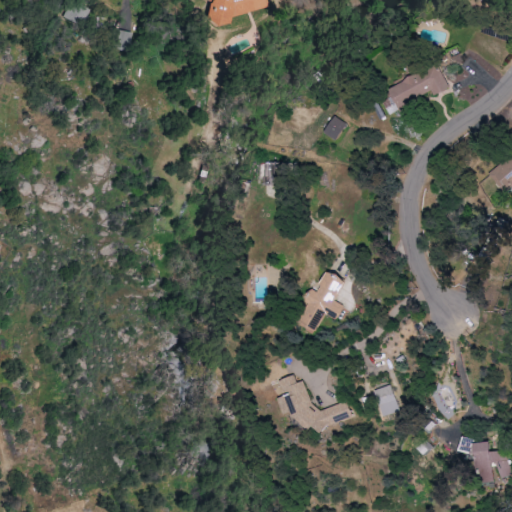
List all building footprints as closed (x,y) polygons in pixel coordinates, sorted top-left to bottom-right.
[(268,8),(266,0),(208,0),(211,2),(208,17),(209,24),(221,26),(230,24),(232,16),(268,8)] [(61,17),(82,26),(88,10),(67,2),(61,17)] [(386,114),(432,93),(433,96),(447,89),(437,66),(376,93),(386,114)] [(322,133),(336,141),(346,124),(332,116),(322,133)] [(511,148),(511,151),(511,157),(487,173),(498,190),(500,189),(511,187),(511,181),(511,148)] [(333,301),(343,282),(325,272),(314,292),(310,290),(304,302),(307,304),(298,323),(316,332),(324,315),(335,320),(343,306),(333,301)] [(353,418),(347,401),(316,412),(305,381),(297,383),(295,376),(280,381),(297,433),(315,426),(316,431),(353,418)] [(398,411),(390,385),(373,391),(382,417),(398,411)] [(507,451),(489,452),(488,442),(475,444),(474,437),(457,439),(458,453),(475,452),(477,482),(510,480),(507,451)]
